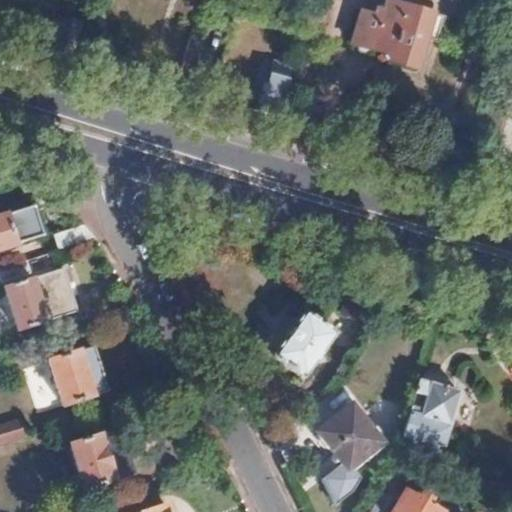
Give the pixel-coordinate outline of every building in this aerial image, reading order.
[(314,11),(317,0),(307,0),(306,6),(295,42),(310,46),(320,12),(314,11)] [(433,40),(439,21),(428,18),(428,15),(388,2),(385,10),(374,7),(371,16),(358,12),(348,44),(379,53),(382,61),(411,69),(422,36),(433,40)] [(68,55),(77,24),(56,17),(46,49),(68,55)] [(274,116),(289,64),(277,61),(272,75),(264,72),(252,109),(274,116)] [(0,248),(42,236),(33,206),(0,215),(0,248)] [(58,252),(94,240),(88,232),(83,227),(54,236),(58,252)] [(0,279),(1,282),(29,274),(25,262),(0,269),(0,279)] [(61,268),(3,288),(16,331),(75,313),(61,268)] [(373,302),(375,294),(352,286),(343,313),(362,319),(368,301),(373,302)] [(302,379),(333,337),(303,314),(272,358),(302,379)] [(93,346),(47,361),(62,405),(107,391),(93,346)] [(443,448),(460,394),(419,381),(402,438),(395,461),(411,469),(429,480),(439,447),(443,448)] [(379,445),(349,407),(315,434),(340,466),(321,482),(338,503),(352,491),(360,480),(350,468),(379,445)] [(0,444),(25,437),(19,418),(0,424),(0,444)] [(90,428),(87,418),(68,424),(72,434),(90,428)] [(119,429),(68,444),(83,489),(133,473),(119,429)] [(224,468),(220,460),(216,453),(193,460),(188,467),(192,477),(224,468)] [(396,494),(411,469),(395,461),(380,486),(381,486),(396,494)] [(436,511),(429,508),(432,502),(422,497),(425,490),(411,483),(393,511),(436,511)]
